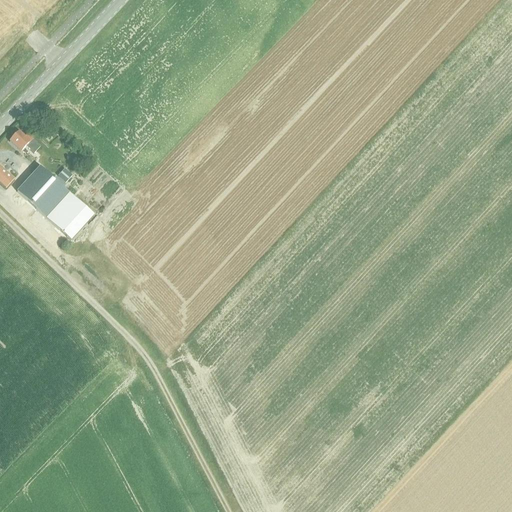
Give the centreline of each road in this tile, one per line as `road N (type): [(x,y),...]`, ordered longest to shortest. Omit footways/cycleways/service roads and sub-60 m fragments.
road 1 (track): [(228,511),(149,362),(0,213)]
road 2 (secondary): [(0,126),(120,0)]
